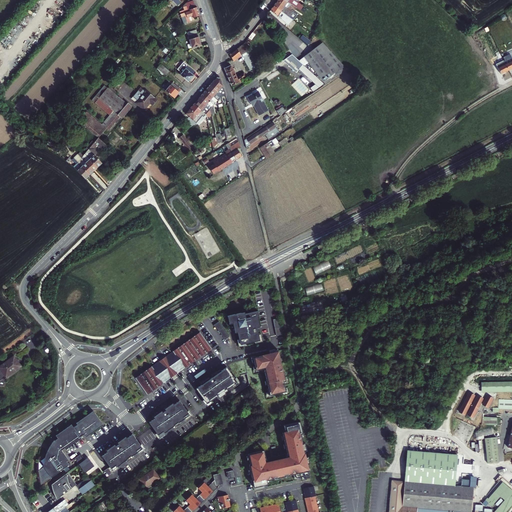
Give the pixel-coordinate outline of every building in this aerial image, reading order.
[(192,7),(190,0),(188,0),(184,5),(186,11),(179,14),(181,22),(191,19),(190,17),(197,15),(194,6),(192,7)] [(276,0),(275,0),(272,4),(280,10),(283,6),(276,0)] [(280,10),(272,4),(268,9),(276,15),(280,10)] [(186,31),(191,47),(199,44),(194,29),(186,31)] [(303,34),(299,38),(308,46),(311,42),(303,34)] [(255,67),(240,42),(229,53),(232,59),(240,53),(250,71),(255,67)] [(305,56),(326,83),(346,69),(323,43),(305,56)] [(290,50),(282,56),(294,67),(297,65),(313,79),(309,83),(315,89),(326,83),(290,50)] [(511,56),(496,64),(499,72),(511,66),(511,56)] [(160,63),(156,68),(166,77),(170,72),(160,63)] [(223,69),(231,85),(247,73),(245,69),(238,74),(234,66),(231,68),(230,65),(223,69)] [(181,74),(179,76),(189,83),(196,74),(188,67),(184,72),(186,73),(183,76),(181,74)] [(224,98),(217,80),(214,80),(183,117),(194,126),(202,117),(204,120),(213,118),(210,109),(219,99),(224,98)] [(176,100),(183,91),(174,83),(169,89),(170,90),(168,93),(176,100)] [(123,104),(103,87),(95,97),(97,99),(93,104),(107,116),(101,124),(91,116),(83,125),(93,133),(92,134),(94,136),(103,126),(105,128),(112,119),(111,118),(115,114),(118,118),(128,106),(124,102),(123,104)] [(143,90),(141,92),(138,90),(135,93),(138,96),(134,101),(142,108),(147,102),(149,104),(150,103),(154,99),(143,90)] [(266,108),(257,90),(246,95),(250,102),(251,101),(257,113),(266,108)] [(283,111),(280,107),(274,111),(276,115),(283,111)] [(247,144),(248,146),(267,133),(270,137),(278,132),(271,120),(263,126),(266,131),(247,144)] [(243,139),(246,147),(248,146),(247,144),(266,131),(263,126),(243,139)] [(222,137),(220,137),(220,139),(224,138),(225,139),(230,138),(227,131),(221,133),(222,137)] [(191,151),(180,137),(176,141),(188,154),(191,151)] [(215,139),(210,141),(212,149),(217,148),(221,145),(219,137),(215,139)] [(259,147),(266,158),(284,145),(280,138),(271,144),(269,141),(259,147)] [(87,150),(94,142),(92,140),(85,148),(87,150)] [(213,161),(204,166),(209,174),(238,157),(234,150),(237,148),(237,146),(234,144),(227,148),(225,145),(222,146),(224,151),(221,153),(222,155),(213,161)] [(89,151),(85,155),(99,170),(103,165),(100,162),(99,162),(89,151)] [(85,155),(82,159),(94,173),(99,170),(85,155)] [(82,159),(78,164),(90,177),(94,173),(82,159)] [(78,164),(75,168),(86,181),(90,177),(78,164)] [(336,264),(364,253),(361,245),(333,256),(336,264)] [(353,267),(356,275),(385,265),(382,257),(353,267)] [(327,259),(312,267),(316,275),(331,267),(327,259)] [(304,287),(307,295),(323,290),(321,283),(304,287)] [(258,318),(259,317),(258,311),(245,313),(245,312),(228,315),(230,324),(233,323),(235,333),(238,332),(239,339),(237,339),(239,347),(243,346),(243,344),(258,341),(258,343),(262,342),(261,334),(259,335),(257,328),(260,327),(258,318)] [(284,312),(278,314),(281,330),(288,329),(284,312)] [(219,321),(213,325),(216,329),(217,328),(225,340),(229,336),(219,321)] [(158,362),(135,378),(147,395),(170,379),(174,375),(185,368),(211,349),(200,332),(173,351),(163,358),(158,362)] [(281,365),(278,350),(275,351),(272,352),(272,353),(270,354),(255,357),(253,358),(254,362),(255,366),(256,370),(258,370),(264,369),(267,381),(268,384),(268,389),(267,389),(268,392),(269,396),(272,395),(282,392),(286,392),(285,388),(284,383),(284,382),(286,381),(285,377),(284,372),(282,373),(281,365)] [(22,370),(15,360),(0,370),(1,372),(0,372),(0,371),(0,382),(1,384),(6,380),(6,379),(7,380),(22,370)] [(235,379),(227,367),(221,371),(220,369),(215,373),(214,374),(215,375),(212,377),(210,379),(209,377),(203,381),(203,382),(204,383),(201,385),(196,389),(204,400),(207,404),(212,400),(217,396),(227,389),(227,390),(232,386),(237,382),(235,379)] [(511,388),(511,379),(484,380),(484,389),(511,388)] [(227,390),(227,389),(217,396),(218,398),(228,391),(227,390)] [(477,392),(471,390),(461,409),(467,412),(477,392)] [(495,396),(488,393),(484,403),(490,405),(495,396)] [(485,397),(479,394),(469,413),(475,416),(485,397)] [(511,398),(499,398),(499,407),(511,407),(511,398)] [(154,418),(149,422),(157,433),(159,437),(164,433),(168,430),(173,426),(180,421),(181,421),(185,418),(190,415),(187,411),(180,400),(174,404),(173,403),(167,407),(168,409),(165,411),(163,412),(162,411),(156,415),(157,417),(154,418)] [(103,423),(93,410),(91,411),(76,422),(77,423),(73,426),(71,423),(55,434),(57,437),(54,439),(54,438),(52,440),(50,443),(48,446),(45,450),(44,454),(43,458),(42,463),(50,476),(68,463),(66,459),(68,458),(61,448),(64,446),(65,448),(81,437),(80,435),(83,433),(86,435),(103,423)] [(482,424),(496,425),(497,418),(483,417),(482,424)] [(254,483),(255,488),(267,485),(266,483),(266,481),(271,480),(273,479),(272,478),(277,477),(277,478),(283,477),(283,476),(287,475),(287,476),(292,475),(294,474),(295,478),(298,478),(300,477),(302,477),(303,479),(305,479),(309,478),(307,472),(308,471),(307,465),(306,462),(308,461),(307,457),(305,458),(304,452),(303,449),(305,448),(304,444),(302,444),(301,438),(300,435),(302,434),(299,422),(282,426),(283,429),(284,433),(282,433),(281,433),(282,436),(283,440),(284,445),(285,449),(286,454),(287,458),(285,459),(267,463),(265,463),(265,459),(263,451),(249,454),(249,456),(250,461),(251,464),(250,464),(251,469),(252,473),(253,479),(254,483)] [(140,445),(133,434),(127,438),(126,436),(120,440),(120,441),(121,442),(118,444),(116,446),(115,444),(109,448),(109,449),(110,450),(107,452),(102,456),(110,467),(112,470),(118,466),(121,464),(126,460),(133,455),(134,455),(138,452),(143,448),(140,445)] [(499,461),(496,437),(485,438),(488,463),(499,461)] [(404,452),(402,483),(390,482),(386,511),(470,511),(472,490),(474,490),(475,479),(469,478),(468,482),(460,482),(460,489),(455,488),(457,456),(404,452)] [(84,458),(80,453),(75,457),(78,463),(84,458)] [(137,480),(143,488),(158,478),(152,469),(137,480)] [(67,471),(47,486),(50,494),(51,497),(53,501),(75,484),(76,483),(67,471)] [(233,471),(226,473),(228,480),(235,478),(233,471)] [(75,484),(78,488),(92,478),(94,476),(91,472),(76,483),(75,484)] [(222,484),(220,474),(213,476),(214,480),(208,487),(212,491),(210,494),(219,486),(218,485),(222,484)] [(82,493),(96,483),(92,478),(78,488),(82,493)] [(204,483),(198,488),(202,493),(199,495),(204,500),(210,494),(212,491),(208,487),(204,483)] [(504,511),(511,502),(511,493),(500,483),(487,499),(486,498),(481,504),(484,506),(487,503),(491,506),(499,496),(504,500),(494,511),(504,511)] [(313,487),(303,489),(305,498),(303,498),(306,511),(318,511),(315,496),(313,487)] [(192,494),(186,500),(190,504),(187,507),(191,511),(197,506),(200,503),(196,499),(192,494)] [(204,500),(199,495),(196,499),(200,503),(197,506),(198,506),(204,500)] [(227,496),(216,498),(217,503),(220,503),(221,509),(230,508),(227,496)] [(73,500),(67,503),(64,499),(46,511),(64,511),(69,506),(75,502),(73,500)] [(106,500),(98,505),(102,511),(110,505),(106,500)] [(297,511),(295,500),(284,503),(285,511),(297,511)]
